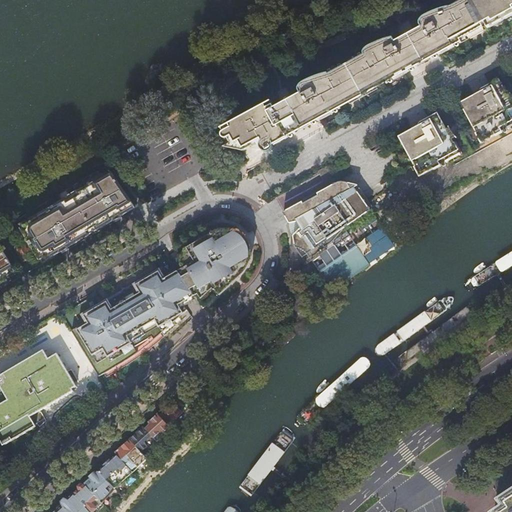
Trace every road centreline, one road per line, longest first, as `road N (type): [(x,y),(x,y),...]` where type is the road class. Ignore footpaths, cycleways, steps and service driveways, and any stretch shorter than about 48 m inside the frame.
road 1 (residential): [(0,326),(208,205),(254,221),(266,253),(248,295),(5,511)]
road 2 (primary): [(511,363),(371,475)]
road 3 (primary): [(410,488),(511,421)]
